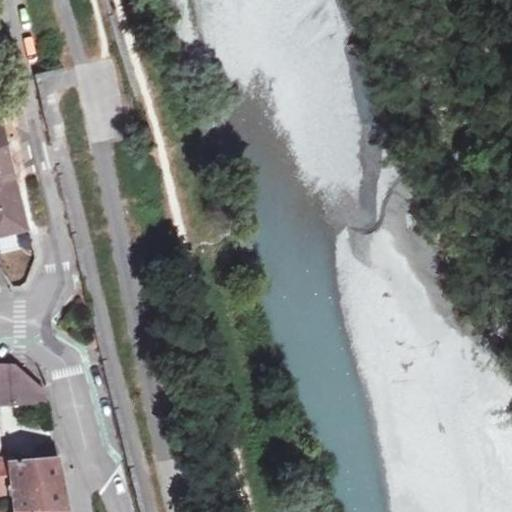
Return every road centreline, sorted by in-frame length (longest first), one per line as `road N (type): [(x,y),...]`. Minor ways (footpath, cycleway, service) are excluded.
road 1 (residential): [(0,11),(66,272),(38,309),(13,320)]
road 2 (residential): [(85,438),(64,363),(13,320)]
